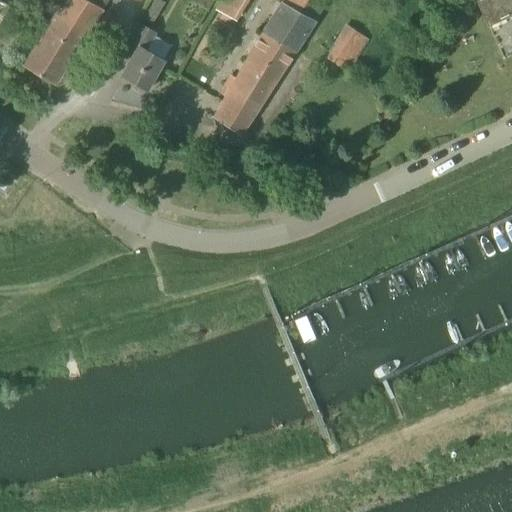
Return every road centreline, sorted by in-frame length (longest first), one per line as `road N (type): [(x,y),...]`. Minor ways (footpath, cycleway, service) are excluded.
road 1 (unclassified): [(0,136),(145,225),(194,242),(247,242),(317,221),(511,132)]
road 2 (track): [(166,511),(288,471)]
